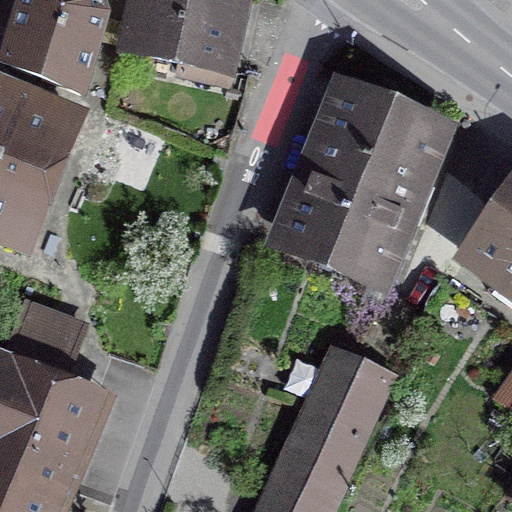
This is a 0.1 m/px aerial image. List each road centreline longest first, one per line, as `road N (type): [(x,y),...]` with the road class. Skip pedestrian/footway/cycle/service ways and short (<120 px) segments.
road 1 (residential): [(133,511),(320,0)]
road 2 (secondary): [(397,0),(511,82)]
